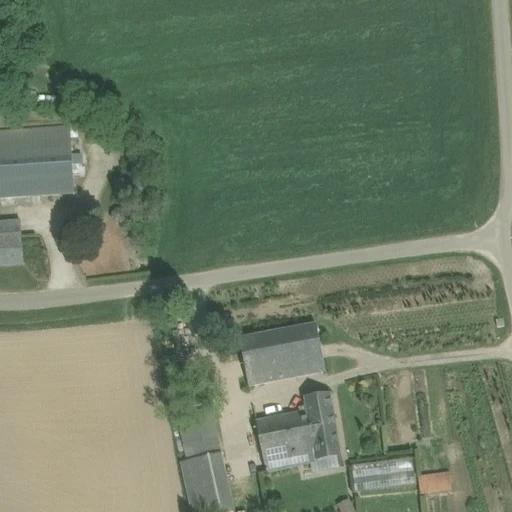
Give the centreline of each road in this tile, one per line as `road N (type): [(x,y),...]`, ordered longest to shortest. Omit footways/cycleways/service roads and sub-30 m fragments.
road 1 (unclassified): [(490,242),(76,296)]
road 2 (unclassified): [(490,242),(510,172),(499,0)]
road 3 (unclassified): [(76,296),(69,226),(110,155)]
